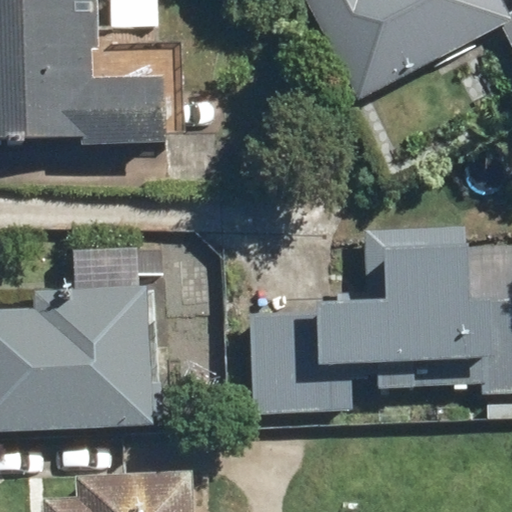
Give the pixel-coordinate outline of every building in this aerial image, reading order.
[(76,131),(160,130),(159,63),(88,64),(88,32),(95,32),(94,0),(0,0),(0,124),(75,124),(76,131)] [(160,0),(108,0),(109,30),(161,28),(160,0)] [(303,0),(357,100),(510,19),(499,0),(303,0)] [(511,44),(511,11),(508,13),(511,21),(502,26),(511,44)] [(271,421),(463,423),(464,318),(441,318),(442,264),(370,264),(369,322),(272,322),(271,421)] [(0,432),(149,425),(141,289),(30,295),(31,310),(0,311),(0,432)] [(189,511),(188,470),(72,475),(73,496),(41,497),(41,511),(189,511)]
